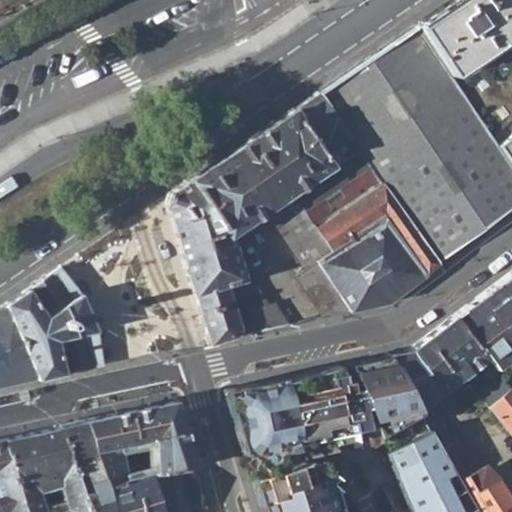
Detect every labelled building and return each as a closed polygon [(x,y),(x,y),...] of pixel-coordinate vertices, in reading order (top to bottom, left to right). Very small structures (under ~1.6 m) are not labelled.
[(511,0),(448,0),(414,23),(447,73),(511,29),(511,0)] [(414,23),(314,91),(330,114),(345,135),(353,145),(379,182),(395,206),(436,263),(511,205),(511,171),(494,143),(447,73),(414,23)] [(511,171),(511,29),(447,73),(494,143),(511,171)] [(314,91),(288,108),(304,131),(319,153),(326,164),(353,145),(345,135),(330,114),(314,91)] [(288,108),(187,177),(224,234),(227,232),(264,207),(288,190),(326,164),(319,153),(304,131),(288,108)] [(326,164),(288,190),(312,227),(362,194),(379,182),(353,145),(326,164)] [(162,200),(191,292),(223,283),(242,277),(239,266),(227,232),(224,234),(187,177),(167,191),(162,200)] [(420,274),(436,263),(395,206),(379,182),(362,194),(312,227),(328,251),(378,217),(420,274)] [(264,207),(304,266),(314,259),(328,251),(312,227),(288,190),(264,207)] [(385,301),(420,274),(378,217),(328,251),(314,259),(347,309),(385,301)] [(320,315),(347,309),(314,259),(304,266),(292,274),(320,315)] [(0,385),(35,378),(64,371),(93,365),(100,364),(93,330),(79,296),(77,292),(57,265),(52,269),(34,281),(27,286),(2,302),(0,303),(0,385)] [(511,267),(477,294),(464,304),(451,313),(484,354),(495,368),(511,354),(511,267)] [(269,301),(252,275),(242,277),(223,283),(232,310),(269,301)] [(207,346),(236,336),(237,328),(232,310),(223,283),(191,292),(207,346)] [(289,322),(276,300),(269,301),(232,310),(237,328),(236,336),(289,322)] [(388,359),(416,406),(423,401),(484,354),(451,313),(406,348),(384,353),(388,359)] [(384,353),(343,362),(345,368),(353,385),(362,403),(368,416),(364,416),(365,425),(369,443),(378,437),(386,454),(430,431),(418,409),(416,406),(388,359),(384,353)] [(283,378),(282,376),(222,389),(240,454),(246,453),(263,472),(261,473),(248,477),(258,511),(339,511),(337,505),(345,495),(336,487),(341,479),(333,473),(325,467),(318,461),(306,457),(304,458),(295,461),(281,466),(277,446),(296,441),(322,434),(324,443),(351,438),(354,450),(361,448),(357,427),(365,425),(364,416),(361,404),(362,403),(353,385),(349,386),(347,376),(342,377),(340,369),(338,363),(283,378)] [(480,395),(487,404),(510,387),(502,377),(480,395)] [(487,404),(511,434),(511,389),(510,387),(487,404)] [(81,419),(88,449),(101,480),(108,511),(192,511),(200,509),(197,482),(171,399),(81,419)] [(423,401),(416,406),(418,409),(430,431),(439,447),(455,436),(423,401)] [(81,419),(57,425),(74,477),(84,474),(89,489),(79,492),(85,511),(108,511),(101,480),(88,449),(81,419)] [(85,511),(79,492),(74,477),(57,425),(0,437),(0,439),(23,511),(85,511)] [(476,511),(457,479),(453,472),(439,447),(430,431),(386,454),(410,511),(476,511)] [(482,464),(455,436),(439,447),(453,472),(457,479),(466,474),(482,464)] [(23,511),(0,439),(0,511),(23,511)] [(511,511),(511,502),(497,478),(482,464),(466,474),(457,479),(476,511),(511,511)]
